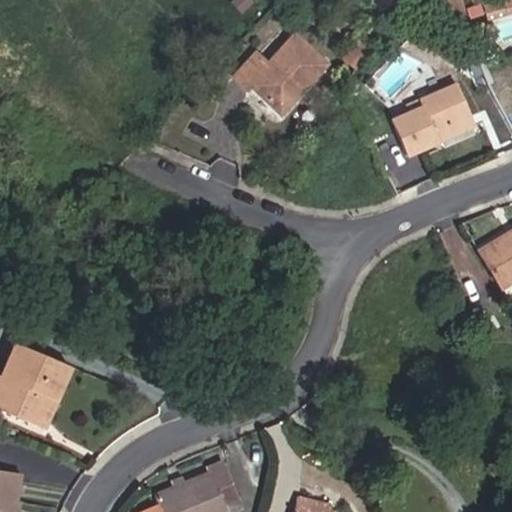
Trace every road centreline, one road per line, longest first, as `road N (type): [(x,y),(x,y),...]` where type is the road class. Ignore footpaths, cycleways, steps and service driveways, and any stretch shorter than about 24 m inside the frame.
road 1 (residential): [(90,511),(124,462),(148,446),(273,397),(290,382),(329,320),(346,252)]
road 2 (residential): [(346,252),(138,159)]
road 3 (residential): [(511,177),(449,197),(346,252)]
